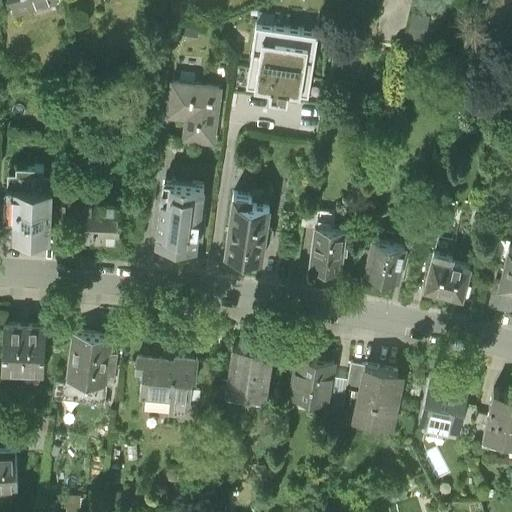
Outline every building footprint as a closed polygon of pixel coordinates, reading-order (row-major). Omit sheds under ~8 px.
[(11,0),(16,17),(32,12),(30,8),(53,1),(53,0),(11,0)] [(426,17),(411,14),(407,38),(422,40),(426,17)] [(317,34),(255,24),(246,88),(270,91),(269,99),(286,102),(287,94),(307,97),(317,34)] [(182,26),(181,38),(198,39),(199,27),(182,26)] [(218,89),(172,84),(169,109),(188,111),(184,139),(212,142),(218,89)] [(168,117),(156,115),(153,139),(165,141),(168,117)] [(481,140),(495,144),(498,132),(484,129),(481,140)] [(51,167),(7,165),(5,216),(13,216),(12,235),(48,237),(51,167)] [(204,184),(163,179),(155,242),(196,247),(204,184)] [(511,186),(507,185),(503,202),(511,204),(511,186)] [(251,196),(233,193),(224,254),(261,259),(264,237),(270,238),(271,229),(265,228),(269,204),(250,201),(251,196)] [(77,197),(76,238),(116,239),(116,240),(117,240),(119,199),(118,199),(118,200),(79,198),(79,197),(77,197)] [(318,203),(305,201),(301,224),(314,226),(317,210),(318,203)] [(487,209),(473,206),(470,221),(484,225),(487,209)] [(343,245),(345,229),(332,228),(334,212),(317,210),(314,226),(309,265),(340,269),(342,257),(346,257),(348,245),(343,245)] [(144,215),(132,213),(129,235),(141,237),(144,215)] [(404,244),(373,237),(370,248),(365,271),(365,272),(402,281),(408,253),(403,251),(404,244)] [(370,248),(359,245),(354,268),(365,271),(370,248)] [(511,245),(508,245),(499,278),(496,277),(489,301),(511,307),(511,245)] [(452,254),(433,249),(424,285),(470,296),(474,280),(474,279),(473,278),(473,277),(471,277),(473,270),(468,269),(469,263),(451,259),(452,254)] [(46,324),(4,322),(2,367),(43,369),(46,324)] [(112,335),(72,330),(66,376),(54,375),(52,394),(104,400),(106,383),(108,364),(114,365),(116,352),(110,351),(112,335)] [(272,349),(233,343),(226,390),(265,396),(272,349)] [(333,358),(296,353),(290,395),(325,400),(327,401),(331,375),(333,358)] [(151,356),(137,355),(136,369),(142,370),(140,394),(170,397),(169,411),(194,414),(195,401),(189,400),(190,387),(191,377),(195,377),(197,361),(197,357),(196,357),(195,359),(176,357),(176,355),(175,355),(175,359),(151,357),(151,356)] [(357,398),(365,364),(350,360),(345,387),(351,388),(349,396),(357,398)] [(209,362),(197,361),(195,377),(194,383),(206,384),(209,362)] [(365,363),(365,364),(357,398),(354,415),(392,423),(396,404),(389,403),(397,370),(365,363)] [(467,382),(430,373),(423,402),(424,402),(420,420),(457,428),(463,402),(467,382)] [(347,378),(331,375),(327,401),(325,400),(323,417),(339,420),(347,378)] [(199,388),(190,387),(189,400),(195,401),(198,401),(199,388)] [(511,392),(493,388),(487,414),(481,435),(483,435),(511,442),(511,392)] [(475,411),(476,405),(463,402),(457,428),(470,431),(475,411)] [(487,414),(475,411),(470,431),(469,436),(482,439),(483,435),(481,435),(487,414)] [(136,443),(127,443),(127,457),(136,456),(136,443)] [(13,449),(0,449),(0,487),(12,488),(13,449)] [(401,478),(386,482),(391,499),(406,495),(401,478)] [(121,491),(108,490),(106,508),(119,510),(121,491)]
